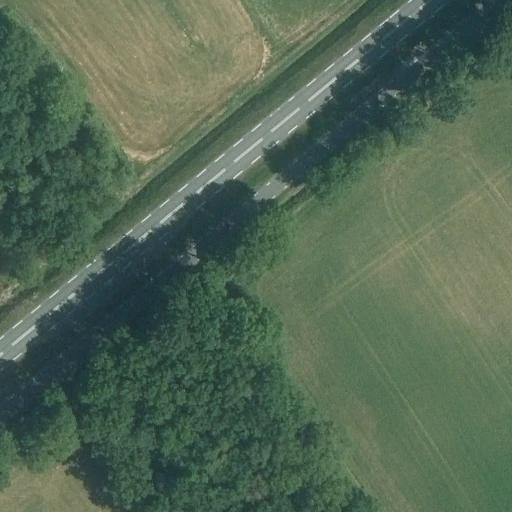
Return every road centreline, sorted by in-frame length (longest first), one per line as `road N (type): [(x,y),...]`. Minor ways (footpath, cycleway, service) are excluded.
road 1 (unclassified): [(0,413),(500,0)]
road 2 (primary): [(0,355),(430,0)]
